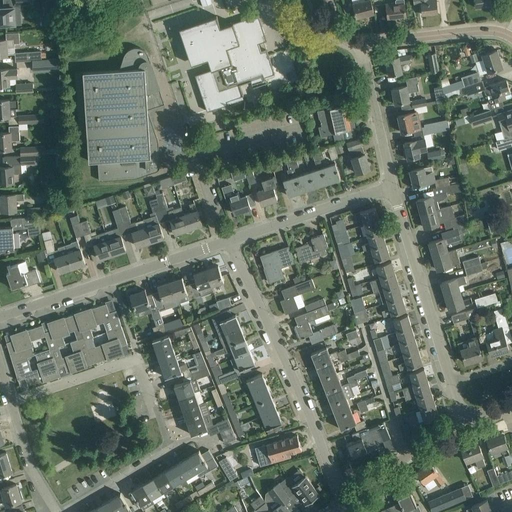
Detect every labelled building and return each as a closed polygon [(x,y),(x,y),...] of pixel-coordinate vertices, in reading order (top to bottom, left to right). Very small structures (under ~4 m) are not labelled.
[(0,24),(4,24),(7,24),(22,23),(20,5),(33,4),(32,0),(14,0),(15,7),(2,8),(0,7),(0,24)] [(365,0),(353,3),(357,18),(374,13),(370,0),(365,0)] [(406,16),(404,0),(395,0),(395,2),(386,4),(388,19),(406,16)] [(413,0),(414,4),(421,3),(422,14),(438,12),(436,0),(413,0)] [(217,16),(180,28),(190,60),(194,58),(195,63),(208,59),(212,69),(195,75),(207,111),(228,104),(227,101),(243,95),(243,96),(243,95),(240,84),(251,80),(252,84),(255,83),(256,85),(253,86),(253,87),(267,82),(266,82),(266,80),(266,79),(266,78),(265,79),(265,78),(265,77),(274,74),(275,74),(267,50),(266,50),(261,52),(258,43),(263,41),(263,42),(267,40),(258,14),(232,23),(220,27),(217,16)] [(7,47),(15,47),(15,39),(17,39),(17,32),(6,33),(6,39),(0,39),(0,55),(7,55),(7,47)] [(88,141),(89,161),(98,161),(99,180),(132,178),(134,178),(155,171),(158,169),(160,167),(160,164),(158,144),(158,141),(148,109),(164,103),(149,56),(148,54),(147,52),(144,50),(142,48),(139,47),(137,47),(132,47),(130,48),(124,55),(119,69),(75,72),(79,133),(82,142),(88,141)] [(163,52),(166,66),(177,63),(174,49),(163,52)] [(502,67),(497,50),(485,53),(484,50),(470,55),(472,62),(476,61),(480,74),(502,67)] [(15,53),(15,61),(33,60),(41,59),(41,51),(15,53)] [(428,55),(431,72),(439,71),(436,54),(428,55)] [(402,72),(400,64),(410,62),(408,55),(399,57),(399,56),(386,59),(388,67),(385,68),(387,75),(389,74),(389,75),(402,72)] [(41,59),(33,60),(33,70),(59,68),(58,58),(41,59)] [(9,68),(0,68),(0,85),(10,85),(9,77),(17,76),(17,68),(16,68),(9,69),(9,68)] [(461,77),(462,80),(441,87),(443,93),(481,81),(478,71),(461,77)] [(443,93),(445,98),(461,94),(461,95),(467,93),(467,95),(484,90),(485,94),(488,95),(492,94),(492,97),(488,98),(489,102),(488,104),(490,110),(504,105),(502,100),(511,96),(506,79),(484,87),(482,80),(481,81),(443,93)] [(34,90),(33,83),(16,84),(17,92),(34,91),(34,90)] [(418,83),(402,86),(392,88),(396,104),(409,101),(407,92),(419,90),(418,83)] [(58,97),(55,91),(50,93),(53,99),(54,104),(59,103),(58,97)] [(427,105),(426,98),(412,101),(413,108),(427,105)] [(9,99),(5,99),(0,99),(0,116),(10,116),(10,108),(19,108),(18,99),(9,100),(9,99)] [(356,128),(354,120),(358,119),(356,110),(348,112),(346,104),(322,110),(323,113),(322,114),(320,118),(322,127),(326,126),(326,127),(330,130),(330,133),(333,133),(335,141),(355,135),(354,128),(356,128)] [(511,109),(498,114),(501,124),(505,138),(511,136),(511,109)] [(490,110),(470,116),(472,124),(492,118),(490,110)] [(402,132),(422,128),(418,112),(411,114),(411,113),(398,116),(402,132)] [(44,122),(44,114),(19,116),(19,124),(44,122)] [(450,129),(448,119),(424,124),(425,126),(422,127),(423,134),(437,131),(450,129)] [(19,131),(19,125),(9,126),(9,132),(0,132),(0,149),(11,149),(11,141),(20,140),(19,131)] [(424,134),(411,136),(412,141),(404,142),(406,149),(403,150),(405,158),(408,158),(408,159),(420,156),(419,152),(428,150),(424,134)] [(511,136),(496,141),(499,149),(511,145),(511,136)] [(347,142),(354,164),(357,173),(370,169),(365,153),(364,153),(362,146),(362,145),(360,138),(347,142)] [(45,145),(20,147),(21,155),(35,154),(58,153),(63,152),(63,148),(45,149),(45,145)] [(334,145),(328,148),(331,159),(338,157),(334,145)] [(442,157),(440,150),(427,152),(429,160),(442,157)] [(317,152),(316,152),(312,153),(317,168),(309,171),(314,187),(327,183),(322,167),(320,159),(317,152)] [(35,162),(35,154),(21,155),(4,156),(5,166),(0,166),(0,180),(0,183),(14,182),(13,173),(22,173),(21,163),(35,162)] [(455,163),(454,156),(446,157),(448,164),(455,163)] [(291,160),(287,161),(286,162),(289,169),(287,170),(290,178),(283,180),(288,196),(301,191),(296,176),(294,168),(291,160)] [(335,163),(322,167),(327,183),(340,179),(335,163)] [(433,172),(431,165),(410,170),(414,186),(427,183),(432,181),(430,173),(433,172)] [(243,168),(231,172),(234,180),(246,176),(243,168)] [(244,171),(248,184),(256,182),(252,169),(244,171)] [(309,171),(296,176),(301,191),(314,187),(309,171)] [(171,176),(174,184),(187,179),(184,172),(171,176)] [(258,191),(262,204),(277,199),(273,186),(278,185),(275,176),(262,180),(265,189),(258,191)] [(437,188),(443,186),(450,185),(449,178),(435,181),(437,188)] [(459,183),(450,185),(443,186),(444,192),(439,193),(439,194),(432,196),(417,200),(421,214),(452,206),(451,205),(439,208),(437,201),(442,200),(443,199),(447,195),(447,193),(461,191),(459,183)] [(231,184),(222,187),(227,203),(231,201),(235,213),(250,208),(250,206),(255,204),(252,194),(246,195),(236,199),(231,184)] [(160,193),(156,194),(157,198),(161,210),(168,208),(163,192),(160,193)] [(24,193),(11,194),(1,195),(2,211),(17,210),(17,200),(24,200),(24,193)] [(114,195),(106,198),(108,205),(116,202),(114,195)] [(149,200),(153,212),(161,210),(157,198),(149,200)] [(192,211),(184,214),(189,229),(202,224),(197,210),(194,202),(189,203),(192,211)] [(126,205),(118,208),(123,221),(131,219),(126,205)] [(41,213),(40,206),(27,208),(28,215),(41,213)] [(189,229),(184,214),(181,206),(168,211),(171,218),(170,219),(175,233),(189,229)] [(421,214),(424,227),(439,224),(439,223),(447,221),(447,220),(451,219),(453,226),(466,222),(465,213),(455,217),(452,206),(421,214)] [(360,212),(364,224),(379,220),(375,207),(360,212)] [(123,221),(118,208),(112,210),(117,224),(123,221)] [(488,217),(493,231),(502,229),(498,214),(488,217)] [(23,225),(8,226),(0,226),(0,250),(15,250),(13,229),(28,228),(29,236),(41,234),(38,215),(22,218),(23,225)] [(143,219),(145,227),(150,242),(164,237),(159,222),(159,223),(156,215),(143,219)] [(87,220),(80,222),(84,235),(92,233),(87,220)] [(364,224),(368,237),(382,232),(379,220),(364,224)] [(84,235),(80,222),(72,225),(76,237),(84,235)] [(150,242),(145,227),(138,229),(135,222),(130,223),(133,231),(132,232),(137,246),(150,242)] [(429,242),(433,256),(448,251),(445,243),(462,239),(460,233),(469,230),(466,222),(453,226),(454,229),(441,233),(443,238),(429,242)] [(118,227),(105,232),(108,240),(113,254),(126,250),(118,227)] [(113,254),(108,240),(105,232),(93,236),(95,244),(94,244),(99,259),(113,254)] [(364,251),(371,249),(386,244),(382,232),(368,237),(370,243),(362,245),(364,251)] [(295,247),(300,262),(326,253),(325,248),(328,247),(324,234),(311,238),(312,242),(295,247)] [(73,268),(68,254),(65,245),(58,247),(58,249),(55,250),(52,238),(45,240),(48,253),(52,251),(59,272),(73,268)] [(74,252),(68,254),(73,268),(85,263),(77,240),(71,242),(74,252)] [(338,245),(342,258),(346,256),(350,255),(347,243),(338,245)] [(386,244),(371,249),(375,261),(390,256),(386,244)] [(281,268),(295,263),(289,245),(288,246),(273,251),(272,251),(260,255),(264,268),(265,267),(270,281),(269,281),(269,282),(284,277),(281,268)] [(437,269),(460,263),(456,249),(448,251),(433,256),(437,269)] [(464,268),(481,263),(479,256),(462,261),(464,268)] [(336,259),(329,261),(332,269),(339,267),(336,259)] [(376,265),(380,278),(395,273),(391,261),(376,265)] [(10,271),(7,273),(12,288),(25,284),(26,286),(40,281),(37,272),(36,269),(22,274),(18,263),(11,265),(11,263),(8,264),(10,271)] [(467,275),(483,270),(483,269),(481,263),(464,268),(467,275)] [(218,265),(206,269),(212,286),(224,282),(218,265)] [(212,286),(206,269),(194,273),(197,282),(190,284),(195,298),(196,298),(197,301),(203,299),(202,296),(200,290),(212,286)] [(370,281),(374,293),(399,285),(395,273),(380,278),(370,281)] [(460,291),(458,285),(466,283),(464,276),(456,278),(441,282),(445,296),(460,291)] [(182,277),(170,281),(175,298),(177,304),(189,300),(195,298),(190,284),(185,286),(182,277)] [(298,309),(293,296),(315,287),(311,278),(281,290),(283,290),(286,298),(280,300),(285,314),(298,309)] [(160,294),(155,296),(159,310),(166,308),(164,302),(175,298),(170,281),(157,285),(160,294)] [(381,304),(388,302),(403,297),(399,285),(374,293),(378,292),(381,304)] [(159,310),(155,296),(154,293),(147,295),(145,290),(131,294),(136,311),(151,306),(152,312),(159,310)] [(460,291),(445,296),(450,310),(472,303),(471,297),(463,300),(460,291)] [(498,301),(495,293),(475,299),(477,308),(498,301)] [(216,301),(220,309),(231,304),(229,297),(216,301)] [(403,297),(388,302),(390,308),(382,311),(384,317),(406,310),(403,297)] [(307,312),(326,304),(323,298),(305,305),(307,312)] [(88,309),(76,313),(76,314),(81,328),(84,337),(84,340),(85,339),(93,337),(90,327),(96,325),(96,324),(111,319),(114,329),(122,326),(116,310),(109,312),(106,303),(91,308),(91,309),(88,310),(88,309)] [(329,313),(326,304),(307,312),(296,316),(300,324),(295,326),(300,338),(303,337),(303,338),(305,337),(305,336),(313,333),(308,321),(329,313)] [(509,350),(502,328),(508,326),(503,308),(494,310),(496,316),(495,316),(498,327),(494,329),(494,330),(492,330),(494,337),(486,339),(491,355),(509,350)] [(365,309),(359,311),(354,312),(359,327),(364,325),(363,322),(369,320),(365,309)] [(453,322),(468,318),(469,321),(470,320),(475,337),(467,340),(469,346),(461,349),(466,363),(482,358),(478,344),(482,343),(472,309),(451,315),(453,322)] [(51,330),(45,332),(46,335),(45,336),(50,348),(51,349),(65,344),(62,334),(69,332),(81,328),(76,314),(64,318),(64,317),(48,322),(51,330)] [(220,321),(225,333),(241,327),(236,314),(220,321)] [(392,319),(396,331),(411,327),(408,314),(398,317),(392,319)] [(373,339),(383,336),(378,321),(368,324),(373,339)] [(201,343),(206,341),(199,322),(193,324),(201,343)] [(152,327),(155,335),(166,331),(163,323),(152,327)] [(337,333),(333,324),(320,329),(323,338),(327,337),(333,334),(337,333)] [(13,340),(6,342),(12,362),(20,359),(35,354),(32,345),(31,341),(45,336),(46,335),(45,332),(43,325),(27,330),(12,335),(13,340)] [(363,334),(360,327),(356,329),(354,325),(344,329),(349,340),(363,334)] [(103,344),(88,348),(93,363),(108,358),(108,359),(123,353),(121,346),(127,344),(122,326),(114,329),(107,331),(110,341),(103,343),(103,344)] [(188,332),(191,340),(196,339),(191,326),(175,332),(176,337),(188,332)] [(224,347),(246,339),(241,327),(225,333),(219,335),(224,347)] [(396,331),(400,343),(415,339),(411,327),(396,331)] [(153,340),(157,352),(173,347),(169,334),(162,336),(153,340)] [(390,347),(387,335),(383,336),(373,339),(376,351),(385,348),(390,347)] [(66,356),(54,360),(57,367),(64,365),(67,372),(71,370),(71,371),(87,366),(86,365),(93,363),(88,348),(85,339),(84,340),(84,337),(70,342),(74,353),(66,356)] [(199,347),(196,339),(191,340),(183,343),(185,349),(193,346),(195,349),(199,347)] [(224,347),(227,353),(232,351),(234,357),(251,351),(246,339),(224,347)] [(400,343),(404,355),(419,351),(415,339),(400,343)] [(206,355),(211,352),(206,341),(201,343),(206,355)] [(157,352),(161,365),(181,358),(179,353),(175,354),(173,347),(157,352)] [(339,357),(347,354),(345,349),(337,352),(337,351),(329,354),(327,347),(311,353),(316,366),(332,360),(339,357)] [(20,359),(12,362),(18,380),(19,380),(25,377),(28,385),(44,380),(45,380),(45,378),(48,376),(49,378),(59,375),(57,367),(54,360),(51,349),(50,348),(35,353),(40,367),(24,373),(20,359)] [(388,360),(385,348),(376,351),(380,363),(388,360)] [(358,349),(347,354),(339,357),(341,362),(349,358),(349,359),(360,355),(358,349)] [(215,351),(211,352),(206,355),(211,367),(216,365),(213,356),(217,355),(215,351)] [(230,359),(235,371),(256,363),(251,351),(234,357),(230,359)] [(423,363),(419,351),(404,355),(406,362),(398,364),(400,370),(413,366),(423,363)] [(371,359),(368,353),(363,355),(365,361),(371,359)] [(181,358),(161,365),(165,377),(190,369),(189,367),(188,363),(186,363),(184,357),(181,358)] [(316,366),(321,378),(337,372),(332,360),(316,366)] [(393,375),(388,360),(380,363),(384,377),(393,375)] [(192,374),(207,368),(205,362),(189,367),(190,369),(192,374)] [(192,374),(193,378),(194,380),(197,379),(210,374),(207,368),(192,374)] [(409,373),(413,385),(428,380),(424,368),(409,373)] [(347,378),(349,383),(366,376),(368,375),(365,369),(354,373),(355,374),(347,378)] [(221,376),(219,376),(221,383),(235,378),(232,371),(221,376)] [(321,378),(326,391),(342,385),(337,372),(321,378)] [(247,380),(252,392),(268,386),(263,373),(253,377),(247,380)] [(389,392),(393,391),(391,384),(400,382),(397,373),(393,375),(384,377),(389,392)] [(369,382),(366,376),(349,383),(351,387),(359,384),(359,386),(369,382)] [(174,385),(179,397),(195,392),(200,390),(197,379),(194,380),(193,378),(174,385)] [(431,392),(428,380),(413,385),(408,386),(412,398),(417,397),(431,392)] [(326,391),(331,404),(347,398),(342,385),(326,391)] [(252,392),(256,404),(272,398),(268,386),(252,392)] [(214,398),(219,396),(216,388),(211,390),(214,398)] [(179,397),(183,410),(199,404),(195,392),(179,397)] [(222,394),(225,403),(231,400),(227,392),(222,394)] [(417,397),(420,409),(435,405),(431,392),(417,397)] [(357,403),(359,408),(367,404),(376,401),(374,395),(364,399),(365,400),(357,403)] [(223,405),(219,396),(214,398),(218,407),(223,405)] [(256,404),(261,416),(277,410),(272,398),(256,404)] [(331,404),(336,416),(352,410),(347,398),(331,404)] [(230,415),(235,413),(231,400),(225,403),(230,415)] [(183,410),(187,422),(204,416),(199,404),(183,410)] [(435,405),(420,409),(424,421),(439,417),(435,405)] [(277,410),(261,416),(266,428),(282,422),(277,410)] [(352,410),(336,416),(341,429),(356,423),(352,410)] [(235,427),(240,425),(235,413),(230,415),(235,427)] [(204,416),(187,422),(192,434),(208,429),(204,416)] [(216,423),(207,427),(208,429),(210,435),(219,431),(231,427),(228,419),(216,423)] [(249,421),(240,425),(235,427),(239,436),(244,434),(243,429),(250,426),(249,421)] [(355,441),(347,444),(352,457),(367,451),(366,447),(382,440),(383,441),(391,438),(387,429),(383,421),(361,430),(352,434),(355,441)] [(233,433),(231,427),(219,431),(219,432),(220,431),(223,437),(233,433)] [(502,432),(487,438),(492,452),(502,448),(505,456),(510,454),(505,440),(506,439),(505,435),(503,436),(502,432)] [(225,443),(236,439),(233,433),(223,437),(225,443)] [(297,435),(255,447),(260,465),(291,456),(290,454),(302,451),(297,435)] [(462,447),(465,457),(467,461),(474,458),(478,468),(486,465),(482,455),(483,455),(478,442),(462,447)] [(199,477),(218,465),(213,457),(206,461),(199,450),(188,457),(196,471),(199,477)] [(0,481),(2,481),(0,476),(13,472),(6,452),(0,453),(0,481)] [(226,456),(219,461),(230,479),(238,475),(226,456)] [(188,457),(176,464),(188,483),(185,478),(196,471),(188,457)] [(416,472),(422,480),(424,483),(433,477),(438,486),(444,482),(430,462),(416,472)] [(176,464),(165,470),(174,485),(180,481),(183,486),(188,483),(176,464)] [(493,486),(500,483),(497,476),(494,467),(487,470),(493,486)] [(165,470),(154,477),(162,491),(174,485),(165,470)] [(511,470),(497,476),(500,483),(511,478),(511,470)] [(280,482),(290,496),(296,491),(306,504),(312,500),(313,501),(319,497),(318,495),(319,494),(306,475),(294,484),(288,476),(280,482)] [(154,477),(143,483),(151,498),(162,491),(154,477)] [(23,498),(20,491),(19,491),(17,486),(16,484),(4,488),(2,481),(0,481),(0,496),(3,495),(6,505),(12,503),(21,500),(21,499),(23,498)] [(213,482),(205,486),(208,491),(215,486),(213,482)] [(267,505),(272,511),(290,511),(283,503),(290,497),(279,482),(268,491),(274,499),(267,505)] [(151,498),(143,483),(131,490),(143,510),(155,503),(151,498)] [(208,491),(205,486),(197,491),(200,495),(208,491)] [(461,487),(428,501),(432,511),(434,511),(466,499),(461,487)] [(420,511),(422,511),(419,504),(417,505),(411,492),(399,497),(401,502),(404,508),(396,511),(420,511)] [(131,511),(120,493),(108,500),(115,511),(131,511)] [(191,495),(182,500),(185,504),(193,499),(191,495)] [(400,502),(377,511),(396,511),(404,508),(399,497),(398,498),(400,502)] [(472,506),(474,511),(491,511),(492,511),(487,499),(478,503),(472,506)] [(115,511),(108,500),(97,507),(100,511),(115,511)] [(178,508),(185,504),(182,500),(175,504),(178,508)] [(265,503),(252,511),(272,511),(267,505),(265,503)]
